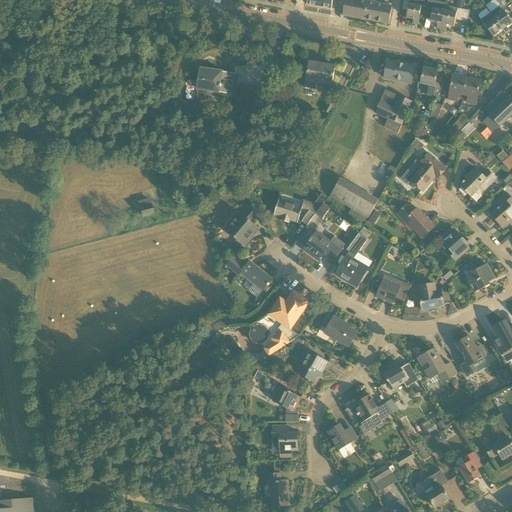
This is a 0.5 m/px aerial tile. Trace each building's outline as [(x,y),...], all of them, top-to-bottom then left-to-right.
[(307,0),(307,4),(332,9),(333,0),(307,0)] [(376,0),(345,0),(343,15),(389,24),(392,6),(376,3),(376,0)] [(403,0),(402,10),(408,11),(407,18),(414,20),(413,24),(418,25),(421,7),(424,7),(425,1),(420,0),(403,0)] [(503,0),(493,0),(486,6),(487,8),(506,34),(510,31),(507,28),(511,24),(511,21),(508,16),(506,14),(506,13),(502,8),(507,5),(503,0)] [(426,15),(432,16),(431,23),(438,24),(437,29),(442,30),(445,11),(447,3),(440,2),(438,10),(433,9),(434,4),(428,3),(426,15)] [(445,11),(442,30),(446,30),(447,26),(454,27),(455,20),(461,21),(464,10),(457,8),(457,13),(445,11)] [(506,34),(487,8),(479,14),(478,17),(494,38),(500,33),(502,37),(506,34)] [(461,21),(468,22),(470,11),(464,10),(461,21)] [(417,66),(387,60),(385,80),(414,85),(417,66)] [(335,67),(310,62),(306,81),(305,88),(316,90),(317,83),(332,85),(335,67)] [(200,68),(197,88),(228,93),(232,73),(200,68)] [(443,85),(436,83),(438,72),(424,69),(421,84),(429,85),(427,95),(438,98),(443,85)] [(463,100),(467,79),(453,76),(449,100),(458,101),(458,99),(463,100)] [(467,79),(463,100),(468,100),(467,103),(476,105),(481,81),(467,79)] [(386,90),(381,101),(376,113),(389,119),(385,128),(399,134),(412,102),(386,90)] [(503,93),(484,110),(489,116),(500,127),(511,115),(511,93),(508,98),(503,93)] [(331,100),(327,113),(334,116),(338,102),(331,100)] [(430,117),(437,120),(442,107),(436,104),(430,117)] [(243,112),(240,120),(245,122),(248,114),(243,112)] [(469,120),(463,115),(453,127),(459,132),(469,120)] [(429,118),(425,127),(429,128),(432,127),(435,121),(429,118)] [(469,124),(461,132),(467,137),(475,130),(469,124)] [(510,170),(511,168),(511,153),(502,162),(510,170)] [(410,170),(402,179),(414,189),(416,186),(423,192),(435,177),(438,179),(446,169),(429,154),(420,164),(417,161),(410,170)] [(463,183),(460,186),(472,197),(477,202),(482,197),(482,193),(479,190),(485,184),(489,187),(497,179),(489,170),(483,176),(476,168),(468,176),(469,177),(465,181),(464,181),(462,183),(463,183)] [(511,179),(511,177),(507,173),(501,179),(506,185),(511,179)] [(356,188),(347,183),(340,179),(330,197),(351,209),(367,218),(368,219),(379,201),(356,188)] [(386,190),(384,196),(399,202),(401,195),(386,190)] [(501,207),(491,216),(495,220),(503,229),(510,223),(511,221),(511,207),(510,205),(511,202),(511,198),(507,192),(496,202),(501,207)] [(154,214),(149,198),(137,201),(142,217),(154,214)] [(320,198),(314,203),(318,207),(324,202),(320,198)] [(279,199),(274,216),(282,218),(281,221),(289,224),(290,221),(296,223),(298,223),(299,220),(299,219),(300,219),(301,219),(303,220),(302,222),(307,226),(315,216),(316,215),(320,210),(314,205),(311,203),(304,201),(302,207),(295,204),(294,206),(287,204),(287,202),(279,199)] [(331,208),(324,203),(316,215),(322,219),(331,208)] [(239,212),(225,229),(227,231),(228,232),(230,233),(245,246),(253,237),(259,229),(257,227),(250,221),(254,217),(255,219),(256,219),(262,217),(257,204),(250,207),(251,210),(245,217),(243,215),(241,214),(239,212)] [(423,238),(435,227),(418,209),(413,213),(406,206),(397,214),(404,222),(406,220),(423,238)] [(367,218),(351,209),(348,215),(364,224),(367,218)] [(363,228),(359,234),(365,239),(370,233),(363,228)] [(465,241),(462,239),(457,232),(454,235),(451,231),(438,241),(455,261),(473,246),(467,239),(465,241)] [(335,237),(331,242),(318,232),(304,250),(311,255),(312,254),(321,260),(325,255),(334,262),(343,251),(342,250),(344,248),(346,245),(335,237)] [(347,255),(337,272),(346,278),(349,279),(348,282),(357,288),(366,273),(369,268),(358,262),(354,259),(367,241),(365,239),(359,234),(356,232),(346,245),(344,248),(349,252),(347,255)] [(391,246),(389,252),(395,255),(397,249),(391,246)] [(233,257),(226,265),(239,276),(241,274),(251,282),(254,284),(262,291),(263,291),(264,290),(266,292),(270,288),(267,286),(272,279),(265,274),(253,264),(250,261),(245,268),(233,257)] [(425,268),(418,263),(416,271),(419,272),(423,270),(425,268)] [(468,278),(466,279),(467,281),(474,293),(490,285),(489,282),(495,279),(487,265),(473,273),(471,274),(472,276),(468,278)] [(445,280),(446,281),(453,275),(446,266),(438,273),(435,270),(432,273),(439,278),(444,281),(445,280)] [(446,283),(444,281),(439,278),(437,281),(444,286),(446,283)] [(389,283),(384,280),(377,297),(394,304),(396,298),(404,302),(411,286),(402,282),(399,290),(388,285),(389,283)] [(452,305),(449,292),(442,293),(441,291),(437,292),(435,284),(419,287),(421,295),(420,295),(423,311),(452,305)] [(250,333),(250,335),(250,338),(251,340),(253,342),(254,343),(256,344),(258,345),(261,345),(262,347),(263,346),(264,348),(264,349),(265,351),(257,356),(261,361),(268,356),(269,356),(290,342),(299,336),(290,330),(301,314),(301,313),(305,308),(307,305),(293,295),(286,305),(284,303),(280,301),(278,300),(266,317),(265,315),(259,320),(250,325),(251,327),(250,328),(251,330),(251,331),(250,333)] [(334,317),(325,334),(349,347),(357,333),(343,325),(345,323),(334,317)] [(505,321),(492,328),(497,338),(501,344),(507,341),(511,348),(511,347),(511,329),(511,331),(505,321)] [(304,330),(301,336),(306,339),(309,333),(305,331),(304,330)] [(486,357),(480,346),(477,349),(469,337),(457,344),(467,362),(461,365),(467,377),(476,372),(472,365),(486,357)] [(433,350),(418,359),(430,379),(437,375),(442,384),(457,375),(451,363),(446,367),(439,356),(437,357),(433,350)] [(306,361),(299,374),(314,382),(318,375),(322,377),(330,363),(310,353),(306,361)] [(412,368),(404,373),(398,363),(382,372),(388,383),(389,382),(393,389),(403,383),(406,388),(419,381),(412,368)] [(500,378),(490,383),(493,390),(511,381),(506,368),(498,372),(500,378)] [(276,374),(274,378),(287,384),(289,380),(276,374)] [(301,399),(281,389),(275,402),(286,408),(287,423),(299,422),(298,412),(298,411),(297,411),(296,410),(301,399)] [(369,395),(354,405),(364,422),(377,414),(381,421),(393,414),(389,407),(386,403),(378,408),(369,395)] [(503,433),(511,428),(503,414),(495,418),(503,433)] [(331,431),(329,432),(330,435),(331,436),(334,441),(339,450),(350,444),(357,439),(351,428),(344,432),(340,425),(338,426),(331,431)] [(289,426),(272,426),(272,439),(280,439),(281,440),(281,444),(281,451),(281,457),(282,457),(292,457),(292,451),(294,451),(298,451),(298,449),(300,449),(300,442),(298,442),(298,434),(289,434),(289,426)] [(435,437),(439,444),(446,440),(442,433),(435,437)] [(492,459),(499,454),(503,460),(511,454),(511,443),(508,437),(495,445),(493,442),(485,447),(492,459)] [(400,466),(415,457),(411,450),(396,459),(400,466)] [(482,466),(474,453),(463,460),(466,465),(460,469),(469,484),(481,477),(477,470),(482,466)] [(376,472),(370,476),(375,484),(392,474),(391,473),(389,468),(387,465),(376,472)] [(427,485),(422,488),(426,496),(432,504),(433,504),(435,508),(442,504),(444,503),(445,502),(450,499),(442,486),(448,482),(440,471),(430,478),(428,479),(425,482),(427,485)] [(270,485),(272,507),(290,506),(289,496),(287,496),(286,481),(282,481),(281,474),(267,475),(267,485),(270,485)] [(337,494),(341,491),(337,485),(333,488),(337,494)] [(355,495),(347,500),(354,511),(360,511),(364,510),(355,495)] [(32,511),(32,499),(0,501),(0,511),(32,511)] [(402,502),(390,510),(391,511),(408,511),(407,509),(402,502)]
